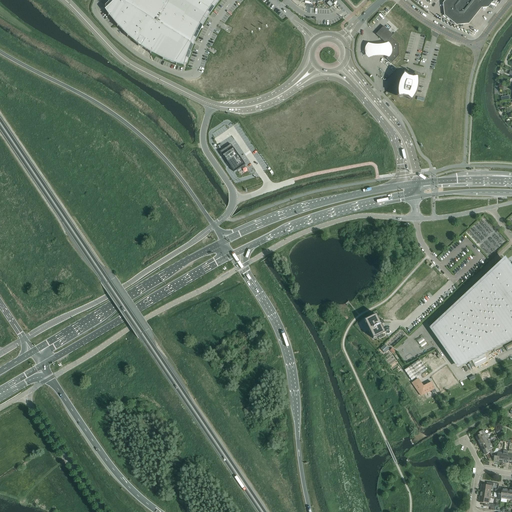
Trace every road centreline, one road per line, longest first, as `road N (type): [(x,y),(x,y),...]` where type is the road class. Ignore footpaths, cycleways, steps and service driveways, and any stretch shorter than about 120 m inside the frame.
road 1 (trunk): [(265,511),(0,118)]
road 2 (trunk): [(0,127),(260,511)]
road 3 (trunk): [(213,225),(143,138),(0,52)]
road 4 (trunk): [(309,511),(289,359),(241,266)]
road 5 (unclassified): [(213,225),(133,280),(23,339)]
road 6 (trunk): [(223,241),(31,352)]
road 7 (unclassified): [(50,378),(241,266)]
road 8 (trunk): [(42,365),(232,254)]
road 9 (unclassified): [(231,0),(188,76),(122,43),(95,12),(97,0)]
road 10 (secondary): [(407,184),(317,204),(223,241)]
road 11 (secondary): [(232,254),(315,219),(414,197)]
road 12 (unclassified): [(241,266),(338,221),(415,219)]
road 13 (tertiary): [(64,0),(137,69),(211,104)]
road 14 (trunk): [(50,378),(119,477),(159,511)]
road 15 (unclassified): [(102,511),(23,394)]
road 16 (tertiary): [(417,183),(405,136),(358,78)]
